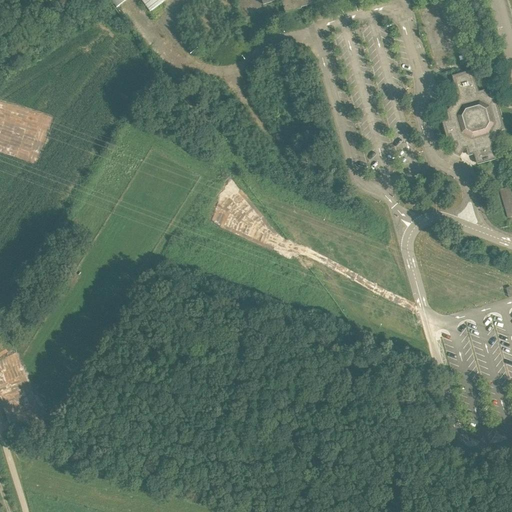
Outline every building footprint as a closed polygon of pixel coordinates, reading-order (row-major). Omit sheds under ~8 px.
[(141,0),(150,12),(165,0),(141,0)] [(286,12),(286,13),(301,9),(301,8),(300,4),(311,1),(311,0),(262,0),(263,4),(263,5),(282,0),(284,6),(288,4),(290,11),(286,12)] [(421,10),(437,68),(460,61),(444,4),(421,10)] [(476,163),(493,158),(497,157),(493,141),(499,140),(498,137),(502,130),(505,129),(496,96),(493,97),(485,93),(485,90),(479,92),(473,70),(452,76),(458,97),(452,99),(453,102),(449,109),(446,110),(448,119),(442,121),(447,139),(450,138),(452,144),(455,143),(456,145),(452,151),(460,156),(464,150),(466,149),(468,155),(474,153),(476,163)] [(508,218),(511,217),(511,216),(511,190),(511,186),(499,189),(508,218)]
